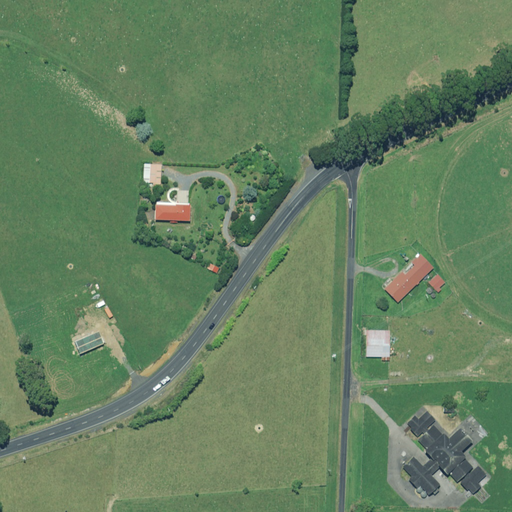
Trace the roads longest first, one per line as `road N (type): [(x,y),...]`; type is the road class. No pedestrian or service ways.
road 1 (tertiary): [(342,164),(297,203),(200,339),(156,386),(97,418),(0,451)]
road 2 (unclassified): [(342,511),(353,194),(342,164)]
road 3 (tertiary): [(511,82),(342,164)]
